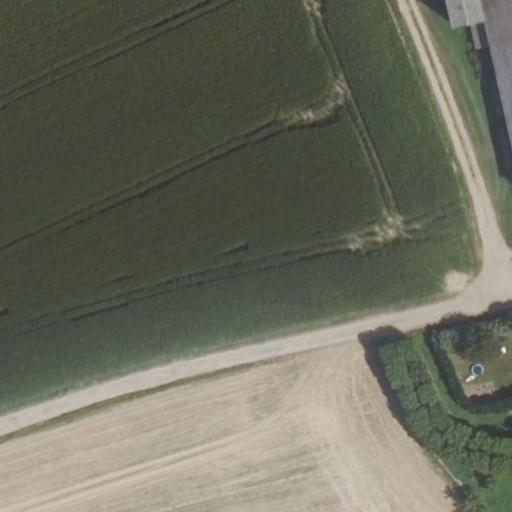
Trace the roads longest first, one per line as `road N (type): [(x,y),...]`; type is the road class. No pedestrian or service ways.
road 1 (track): [(0,428),(214,361),(509,293)]
road 2 (track): [(509,293),(502,250),(397,0)]
